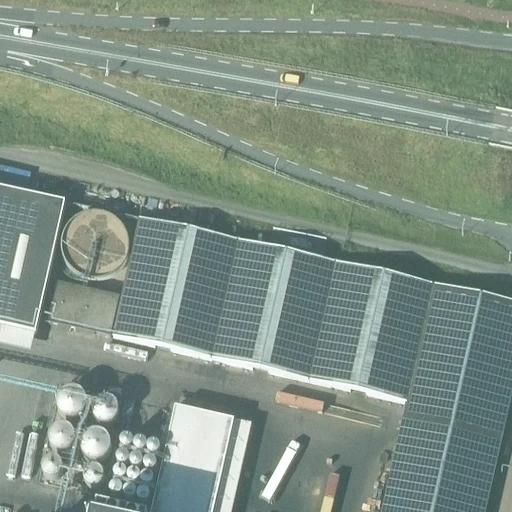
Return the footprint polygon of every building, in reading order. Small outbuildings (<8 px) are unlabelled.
[(0,328),(33,336),(64,206),(0,190),(0,328)] [(75,277),(87,282),(100,282),(113,278),(122,268),(128,256),(128,243),(123,231),(114,221),(102,216),(89,215),(76,220),(67,229),(61,241),(61,255),(66,267),(75,277)] [(113,340),(407,406),(382,511),(485,511),(511,393),(511,306),(139,223),(113,340)] [(59,285),(50,326),(110,339),(120,299),(59,285)] [(33,336),(0,328),(0,347),(7,349),(29,354),(30,347),(33,336)] [(60,417),(59,437),(89,439),(89,440),(107,441),(108,423),(118,424),(119,406),(98,405),(98,416),(85,416),(85,418),(60,417)] [(213,511),(233,425),(233,423),(175,410),(151,511),(213,511)]
